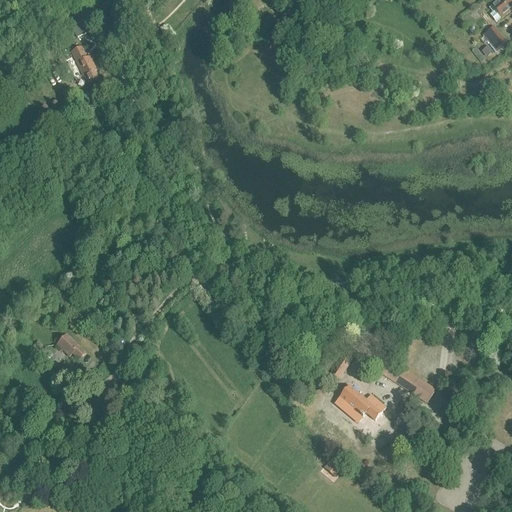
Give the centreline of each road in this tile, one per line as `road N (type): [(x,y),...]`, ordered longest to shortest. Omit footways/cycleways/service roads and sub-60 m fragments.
road 1 (unclassified): [(511,314),(387,301),(261,330),(227,318),(152,198),(100,0)]
road 2 (unknown): [(115,0),(159,197),(174,233),(227,304),(244,316),(272,316),(414,293),(511,307)]
